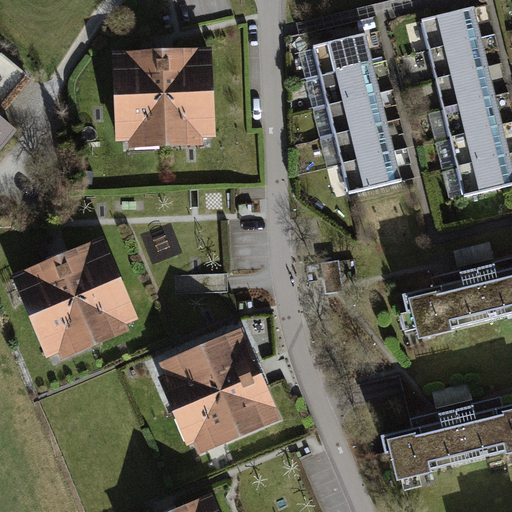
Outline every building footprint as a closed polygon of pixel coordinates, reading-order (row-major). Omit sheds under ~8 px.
[(480,44),(473,15),(420,28),(427,57),(480,44)] [(372,73),(364,44),(312,57),(319,86),(372,73)] [(487,74),(480,44),(427,57),(435,87),(487,74)] [(209,52),(107,56),(111,145),(212,141),(209,52)] [(0,150),(14,134),(0,121),(0,85),(15,68),(0,55),(0,150)] [(379,102),(372,73),(319,86),(326,115),(379,102)] [(495,103),(487,74),(435,87),(442,116),(495,103)] [(386,131),(379,102),(326,115),(334,144),(386,131)] [(502,133),(495,103),(442,116),(450,146),(502,133)] [(393,160),(386,131),(334,144),(341,173),(393,160)] [(510,162),(502,133),(450,146),(457,175),(510,162)] [(401,190),(393,160),(341,173),(348,203),(401,190)] [(511,193),(511,171),(510,162),(457,175),(464,205),(511,193)] [(98,242),(3,279),(36,362),(131,325),(98,242)] [(511,271),(478,280),(407,298),(418,341),(511,317),(511,271)] [(238,337),(153,371),(188,459),(273,425),(238,337)] [(511,408),(389,440),(400,483),(511,454),(511,408)] [(210,511),(202,493),(158,511),(210,511)]
